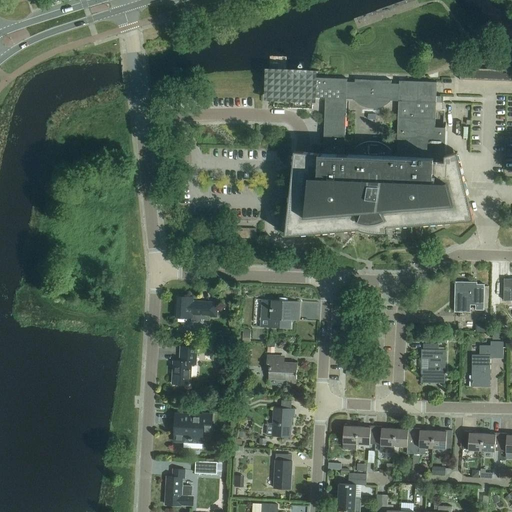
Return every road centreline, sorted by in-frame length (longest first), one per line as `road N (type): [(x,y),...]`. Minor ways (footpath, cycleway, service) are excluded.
road 1 (unclassified): [(158,271),(124,10)]
road 2 (residential): [(143,511),(158,271)]
road 3 (residential): [(326,279),(158,271)]
road 4 (residential): [(511,484),(370,476)]
road 5 (secondary): [(0,62),(46,34),(124,10)]
road 6 (residential): [(397,406),(403,280)]
road 7 (residential): [(321,403),(326,279)]
